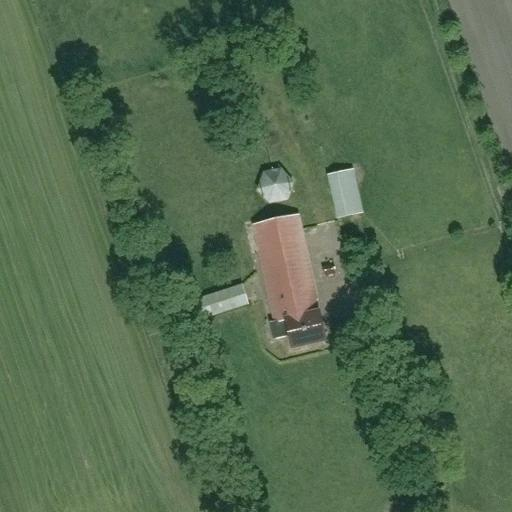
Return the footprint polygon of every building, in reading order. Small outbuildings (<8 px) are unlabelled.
[(292,184),(280,171),(263,175),(257,191),(269,204),(286,201),(292,184)] [(327,176),(337,221),(363,215),(353,171),(327,176)] [(252,228),(271,312),(274,324),(269,325),(273,342),(288,339),(291,351),(326,343),(319,314),(315,315),(312,303),(316,302),(297,218),(252,228)] [(334,268),(323,270),(324,279),(336,276),(334,268)] [(240,288),(194,302),(200,321),(246,307),(240,288)]
